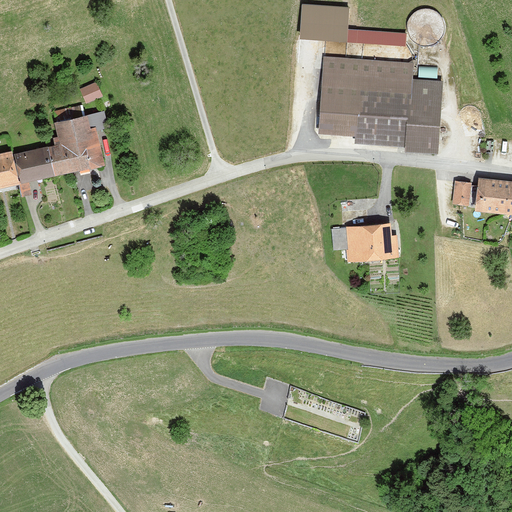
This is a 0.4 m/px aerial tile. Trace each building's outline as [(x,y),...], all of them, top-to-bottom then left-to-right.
[(420,45),(428,46),(435,44),(441,40),(445,33),(446,26),(444,19),(439,13),(433,9),(426,8),(419,10),(413,14),(409,21),(408,28),(410,35),(414,41),(420,45)] [(326,58),(322,134),(409,138),(409,149),(445,151),(449,79),(421,78),(421,63),(326,58)] [(422,66),(421,75),(439,77),(440,67),(422,66)] [(63,141),(54,144),(62,175),(108,163),(99,128),(110,125),(108,118),(118,115),(109,84),(85,90),(90,108),(56,116),(63,141)] [(54,144),(20,151),(27,182),(62,175),(54,144)] [(0,155),(0,187),(27,182),(20,151),(0,155)] [(455,181),(452,204),(470,207),(473,183),(455,181)] [(511,212),(511,189),(484,185),(481,209),(511,212)] [(342,262),(402,254),(398,223),(338,231),(342,262)]
